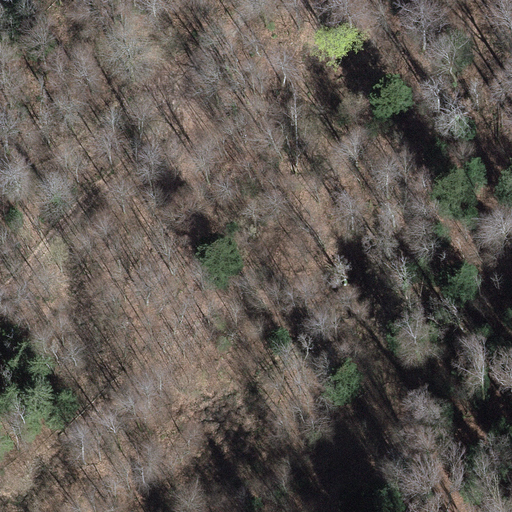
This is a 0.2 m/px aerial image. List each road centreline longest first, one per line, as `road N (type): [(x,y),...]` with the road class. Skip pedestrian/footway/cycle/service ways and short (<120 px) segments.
road 1 (track): [(318,0),(306,76),(374,266),(383,369),(404,420),(430,453),(471,481),(511,490)]
road 2 (track): [(0,293),(256,0)]
